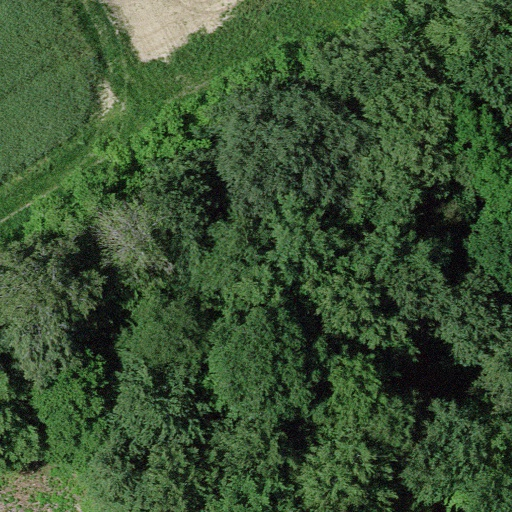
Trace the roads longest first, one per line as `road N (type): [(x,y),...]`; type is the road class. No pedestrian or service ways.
road 1 (track): [(511,38),(417,83),(109,259),(0,333)]
road 2 (track): [(73,0),(194,211)]
